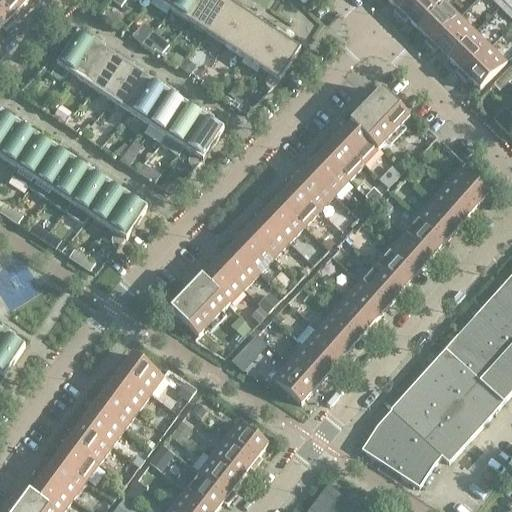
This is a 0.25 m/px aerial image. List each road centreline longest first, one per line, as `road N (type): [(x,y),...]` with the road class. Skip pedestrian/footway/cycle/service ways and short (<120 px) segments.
road 1 (residential): [(0,458),(111,307),(363,42)]
road 2 (residential): [(260,511),(511,219)]
road 3 (residential): [(511,198),(363,42)]
